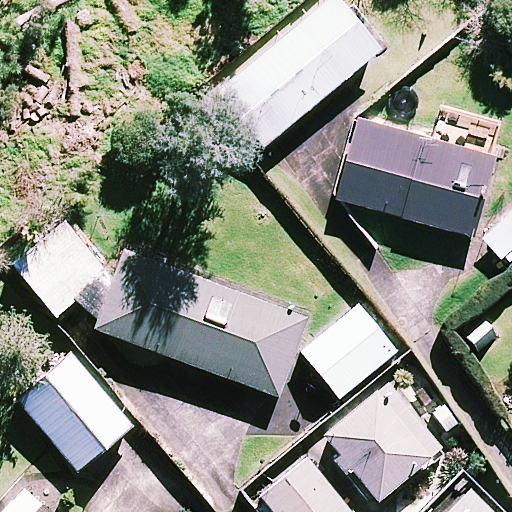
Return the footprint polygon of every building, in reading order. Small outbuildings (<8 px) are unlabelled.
[(380,50),(338,0),(328,0),(216,94),(261,149),(380,50)] [(498,149),(360,113),(339,194),(477,230),(498,149)] [(511,246),(511,209),(485,234),(503,254),(511,246)] [(105,275),(62,220),(10,261),(54,316),(105,275)] [(309,311),(133,246),(101,332),(277,397),(309,311)] [(395,352),(358,306),(301,352),(338,398),(395,352)] [(131,425),(67,352),(14,397),(78,471),(131,425)] [(439,447),(384,384),(323,436),(378,500),(439,447)] [(350,511),(308,458),(253,500),(262,511),(350,511)] [(49,511),(19,486),(0,507),(0,511),(49,511)] [(491,511),(466,487),(441,511),(491,511)]
